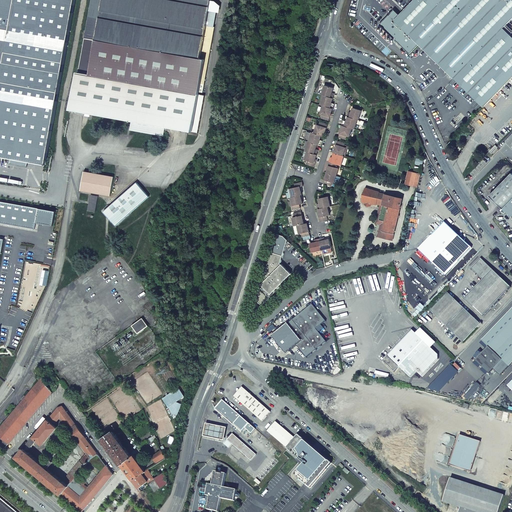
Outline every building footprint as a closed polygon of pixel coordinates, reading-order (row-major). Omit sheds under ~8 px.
[(75,0),(0,0),(0,156),(13,159),(28,162),(46,165),(46,163),(48,155),(57,104),(71,27),(71,22),(75,0)] [(92,0),(79,72),(77,72),(71,107),(70,110),(132,121),(131,131),(164,136),(166,127),(198,133),(205,95),(194,93),(195,91),(203,92),(216,28),(214,27),(216,12),(209,11),(211,0),(92,0)] [(511,0),(413,0),(399,15),(394,10),(380,25),(410,54),(419,44),(483,107),(511,77),(511,37),(503,28),(511,18),(511,0)] [(325,85),(322,95),(324,95),(333,98),(334,95),(332,94),(333,88),(325,85)] [(324,95),(321,105),(323,106),(333,109),(334,105),(331,104),(333,98),(324,95)] [(441,103),(433,106),(440,123),(448,120),(441,103)] [(323,106),(321,114),(322,115),(321,118),(329,121),(333,109),(323,106)] [(348,113),(347,117),(348,117),(358,120),(359,120),(362,111),(353,108),(351,114),(348,113)] [(344,122),(342,126),(352,129),(355,129),(358,120),(348,117),(346,123),(344,122)] [(317,125),(315,133),(321,135),(324,136),(328,124),(320,122),(319,125),(317,125)] [(342,126),(339,138),(346,140),(347,136),(349,137),(352,129),(342,126)] [(310,140),(309,142),(317,144),(321,146),(322,142),(320,141),(321,135),(315,133),(312,132),(311,134),(310,140)] [(338,141),(334,153),(335,153),(343,156),(346,148),(344,147),(345,144),(338,141)] [(309,142),(306,151),(307,152),(317,155),(318,151),(315,150),(317,144),(309,142)] [(307,152),(305,160),(308,161),(307,165),(314,167),(316,163),(314,163),(317,155),(307,152)] [(330,158),(329,162),(337,164),(341,166),(344,156),(343,156),(335,153),(333,159),(330,158)] [(329,166),(327,173),(336,176),(338,169),(335,168),(337,164),(329,162),(328,166),(329,166)] [(114,177),(84,172),(81,192),(111,196),(114,177)] [(421,174),(409,172),(406,182),(414,184),(414,186),(418,187),(421,174)] [(327,173),(323,184),(331,186),(332,183),(334,183),(336,176),(327,173)] [(511,173),(511,174),(490,196),(511,217),(511,173)] [(291,193),(292,197),(301,195),(302,195),(300,187),(303,186),(302,182),(295,184),(296,188),(290,189),(291,193)] [(137,183),(103,213),(116,227),(149,198),(137,183)] [(392,240),(403,199),(385,194),(379,193),(380,192),(366,188),(365,192),(364,195),(364,196),(363,197),(363,200),(363,201),(366,202),(365,204),(371,205),(372,203),(377,204),(377,203),(381,204),(383,205),(379,220),(385,221),(381,237),(392,240)] [(88,211),(95,213),(98,196),(91,195),(88,211)] [(292,206),(293,210),(301,208),(300,205),(303,204),(301,195),(292,197),(291,198),(293,206),(292,206)] [(317,206),(318,209),(328,207),(330,206),(328,197),(318,199),(320,205),(317,206)] [(0,201),(0,221),(35,228),(36,222),(39,209),(0,201)] [(376,223),(381,224),(378,236),(381,237),(385,221),(379,220),(383,205),(381,204),(377,219),(376,223)] [(319,218),(320,222),(324,221),(328,220),(327,216),(330,215),(328,207),(318,209),(320,217),(319,218)] [(39,209),(36,222),(53,225),(55,212),(39,209)] [(293,218),(295,226),(298,226),(304,224),(301,212),(294,214),(295,217),(293,218)] [(428,293),(472,248),(445,222),(401,268),(428,293)] [(304,224),(298,226),(300,234),(301,234),(302,237),(310,235),(307,223),(304,224)] [(277,236),(267,270),(263,282),(264,283),(262,285),(264,287),(260,290),(258,295),(255,305),(256,305),(257,301),(262,306),(261,306),(261,307),(262,306),(283,285),(281,284),(292,274),(282,265),(280,264),(288,241),(283,236),(278,234),(277,236)] [(319,239),(322,250),(332,248),(330,239),(323,241),(323,238),(319,239)] [(310,244),(312,253),(322,250),(319,239),(316,240),(316,242),(310,244)] [(511,287),(481,259),(472,268),(483,280),(465,299),(483,316),(511,287)] [(480,324),(448,293),(430,311),(463,343),(480,324)] [(326,321),(312,304),(272,336),(286,354),(297,345),(306,357),(326,342),(316,329),(326,321)] [(511,362),(511,308),(482,340),(489,347),(475,360),(489,373),(493,369),(500,375),(511,362)] [(142,317),(132,325),(138,333),(148,325),(142,317)] [(438,355),(412,330),(383,361),(394,372),(399,367),(410,378),(416,371),(422,376),(438,359),(438,355)] [(23,401),(0,428),(0,435),(4,439),(1,444),(6,448),(52,392),(42,378),(27,397),(25,395),(21,399),(23,401)] [(304,381),(289,378),(288,381),(297,383),(296,385),(303,387),(303,382),(304,381)] [(178,401),(186,395),(180,387),(164,398),(170,407),(178,401)] [(235,396),(235,397),(263,421),(271,412),(257,399),(244,388),(243,387),(235,396)] [(256,429),(223,400),(216,408),(215,409),(218,411),(218,410),(219,410),(225,416),(228,418),(227,419),(229,421),(242,431),(242,432),(245,428),(251,434),(256,429)] [(183,404),(178,401),(170,407),(173,414),(178,415),(183,404)] [(59,407),(17,457),(82,511),(113,475),(63,406),(59,407)] [(268,431),(288,448),(296,439),(276,422),(268,431)] [(206,424),(204,436),(224,440),(227,428),(206,424)] [(103,439),(132,479),(139,488),(148,482),(154,478),(149,470),(146,471),(134,456),(132,457),(113,431),(103,439)] [(228,440),(251,461),(257,455),(233,434),(228,440)] [(296,439),(288,448),(305,463),(296,475),(310,488),(331,463),(299,435),(296,439)] [(456,447),(472,452),(477,454),(481,442),(460,435),(456,447)] [(450,465),(466,470),(471,472),(477,454),(472,452),(456,447),(450,465)] [(162,451),(153,457),(157,464),(166,458),(162,451)] [(209,484),(207,495),(210,496),(208,510),(213,511),(219,511),(222,498),(235,501),(237,490),(224,487),(227,474),(221,473),(215,471),(213,485),(209,484)] [(164,473),(154,478),(148,482),(150,484),(155,492),(168,484),(165,479),(167,477),(164,473)] [(499,511),(505,495),(451,478),(443,502),(449,504),(461,508),(459,511),(453,511),(447,510),(446,511),(499,511)]
